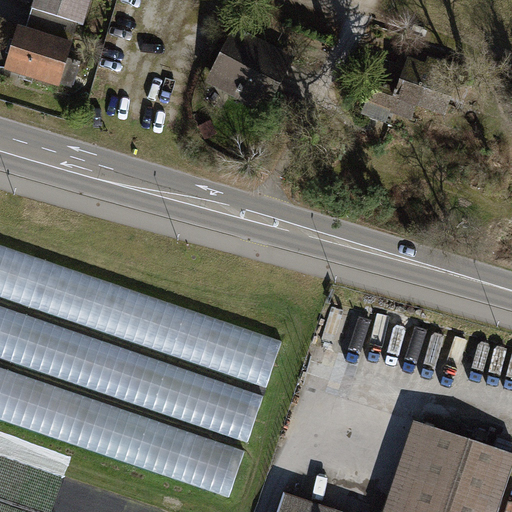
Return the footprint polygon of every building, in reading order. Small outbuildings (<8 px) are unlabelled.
[(38,0),(34,15),(83,31),(92,0),(38,0)] [(76,52),(83,31),(34,15),(27,37),(76,52)] [(6,77),(62,95),(76,52),(27,37),(19,34),(6,77)] [(207,90),(265,118),(291,66),(233,37),(207,90)] [(391,127),(397,110),(445,127),(461,83),(409,65),(398,97),(375,89),(365,117),(391,127)] [(283,342),(0,245),(0,296),(267,388),(283,342)] [(0,358),(248,443),(263,397),(0,307),(0,358)] [(331,310),(319,346),(344,354),(356,319),(331,310)] [(245,452),(0,368),(0,419),(229,498),(245,452)] [(281,511),(500,511),(511,478),(511,458),(417,426),(386,511),(320,511),(286,500),(281,511)]
